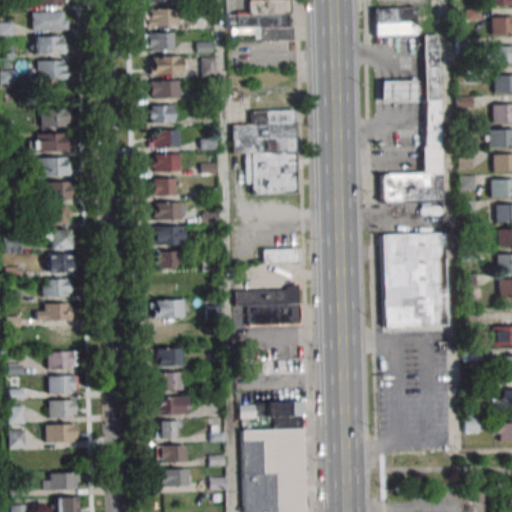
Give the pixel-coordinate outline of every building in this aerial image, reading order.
[(288,41),(287,0),(246,0),(247,14),(232,14),(233,33),(253,33),(253,41),(288,41)] [(372,7),(372,36),(415,36),(415,7),(372,7)] [(171,9),(140,9),(140,26),(171,26),(171,9)] [(65,11),(29,11),(29,30),(65,30),(65,11)] [(511,16),(488,16),(488,34),(511,34),(511,16)] [(172,33),(142,33),(142,49),(172,49),(172,33)] [(434,35),(419,36),(421,101),(436,100),(434,35)] [(32,53),(62,53),(62,36),(32,36),(32,53)] [(511,63),(511,45),(489,46),(490,64),(511,63)] [(179,57),(145,57),(145,73),(179,73),(179,57)] [(65,77),(65,60),(34,60),(34,77),(65,77)] [(211,75),(211,63),(200,63),(200,75),(211,75)] [(511,74),(491,74),(491,92),(511,92),(511,74)] [(177,80),(147,80),(147,97),(177,97),(177,80)] [(413,103),(412,82),(408,82),(395,82),(381,82),(377,82),(377,103),(382,103),(395,103),(408,103),(413,103)] [(437,147),(436,100),(422,101),(421,147),(437,147)] [(511,121),(511,103),(490,104),(490,122),(511,121)] [(173,122),(173,105),(145,105),(145,122),(173,122)] [(38,127),(68,127),(68,109),(38,109),(38,127)] [(249,153),(249,193),(295,193),(295,163),(294,163),(294,110),(249,110),(249,123),(230,124),(230,153),(249,153)] [(511,129),(482,129),(482,146),(511,145),(511,129)] [(147,130),(147,147),(178,147),(178,130),(147,130)] [(29,150),(65,150),(65,134),(29,134),(29,150)] [(419,148),(421,147),(437,147),(438,173),(420,173),(419,148)] [(178,154),(150,154),(150,171),(178,171),(178,154)] [(490,171),(511,170),(511,154),(490,154),(490,171)] [(68,158),(32,158),(32,175),(68,175),(68,158)] [(438,173),(440,201),(378,204),(377,175),(420,173),(438,173)] [(150,195),(174,195),(174,178),(150,178),(150,195)] [(511,203),(491,204),(492,222),(511,221),(511,178),(487,179),(487,197),(511,196),(511,203)] [(68,182),(43,182),(43,199),(68,199),(68,182)] [(150,219),(183,219),(183,202),(150,202),(150,219)] [(43,223),(68,223),(68,206),(43,206),(43,223)] [(146,226),(146,244),(183,244),(183,226),(146,226)] [(511,228),(494,228),(494,246),(511,246),(511,253),(494,253),(494,271),(511,271),(511,228)] [(41,248),(69,248),(69,229),(41,229),(41,248)] [(445,324),(442,232),(379,234),(382,326),(445,324)] [(260,263),(296,263),(296,248),(260,248),(260,263)] [(178,251),(151,251),(151,267),(178,267),(178,251)] [(44,254),(44,271),(72,271),(72,254),(44,254)] [(171,284),(178,284),(178,274),(150,274),(150,293),(171,293),(171,284)] [(511,278),(496,278),(496,299),(511,298),(511,278)] [(68,279),(40,279),(40,295),(68,295),(68,279)] [(244,327),(300,325),(299,287),(232,289),(233,308),(243,307),(244,327)] [(150,317),(183,317),(183,300),(150,300),(150,317)] [(69,320),(69,304),(34,304),(34,320),(69,320)] [(151,341),(180,341),(180,324),(151,324),(151,341)] [(511,325),(490,326),(490,345),(511,345),(511,325)] [(153,348),(153,365),(180,365),(180,348),(153,348)] [(74,351),(45,351),(45,368),(74,368),(74,351)] [(502,378),(511,377),(511,356),(502,356),(502,378)] [(299,359),(254,359),(254,374),(299,374),(299,359)] [(186,389),(186,372),(153,372),(153,389),(186,389)] [(46,376),(46,393),(73,393),(73,376),(46,376)] [(511,388),(502,389),(502,411),(511,410),(511,388)] [(153,396),(153,414),(186,414),(186,396),(153,396)] [(46,400),(46,417),(74,417),(74,400),(46,400)] [(304,511),(302,401),(265,402),(265,418),(271,418),(271,430),(239,430),(239,511),(304,511)] [(238,405),(238,417),(252,417),(252,405),(238,405)] [(6,406),(6,423),(21,423),(21,406),(6,406)] [(477,432),(477,418),(461,418),(462,432),(477,432)] [(178,421),(154,421),(154,438),(178,438),(178,421)] [(511,422),(493,423),(493,440),(511,440),(511,422)] [(74,424),(41,424),(41,442),(74,442),(74,424)] [(7,430),(7,448),(22,448),(22,430),(7,430)] [(156,461),(185,461),(185,445),(156,445),(156,461)] [(188,469),(158,469),(158,485),(188,485),(188,469)] [(40,490),(75,490),(75,473),(40,473),(40,490)] [(75,511),(76,497),(53,497),(52,511),(75,511)]
